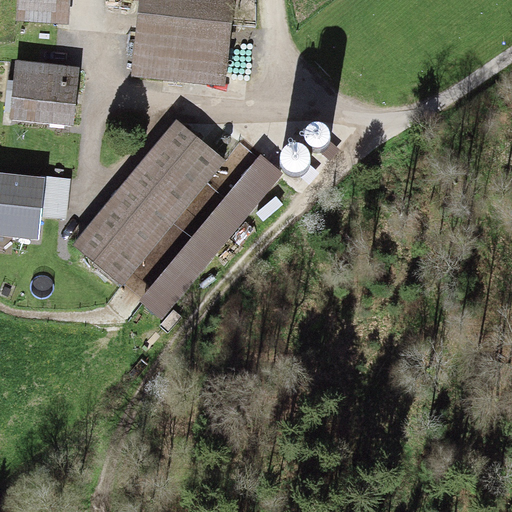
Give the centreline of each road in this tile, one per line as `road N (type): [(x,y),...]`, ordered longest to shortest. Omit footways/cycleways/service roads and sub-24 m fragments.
road 1 (unclassified): [(393,130),(354,117),(111,94)]
road 2 (unclassified): [(393,130),(511,51)]
